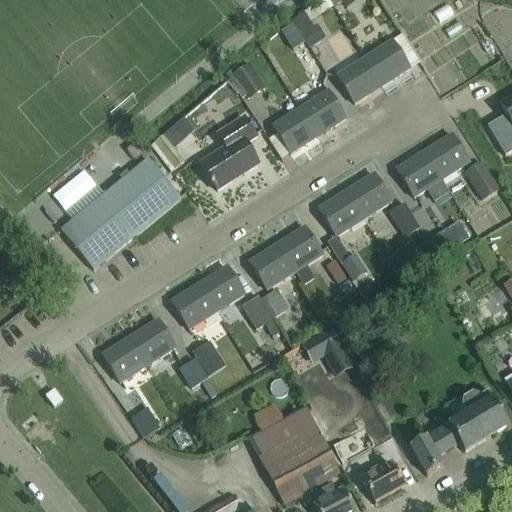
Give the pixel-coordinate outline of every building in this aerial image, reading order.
[(325,0),(331,9),(341,3),(345,0),(325,0)] [(304,13),(291,22),(309,49),(322,41),(314,28),(310,22),(304,13)] [(351,51),(362,43),(348,24),(338,31),(351,51)] [(292,26),(282,32),(293,51),(303,45),(292,26)] [(394,81),(409,71),(399,54),(391,42),(364,60),(382,89),(382,88),(381,86),(392,78),(394,81)] [(382,89),(364,60),(336,77),(354,106),(370,96),(368,94),(380,86),(381,89),(382,89)] [(248,100),(264,90),(250,67),(233,77),(248,100)] [(330,131),(345,121),(327,93),(300,110),(318,139),(318,138),(317,136),(329,128),(330,131)] [(506,115),(487,126),(505,156),(511,151),(511,98),(500,105),(506,115)] [(318,139),(300,110),(272,128),(290,156),(306,146),(304,144),(316,137),(317,139),(318,139)] [(226,148),(200,165),(206,176),(217,193),(232,183),(244,176),(258,167),(245,146),(256,140),(245,123),(242,118),(217,134),(226,148)] [(164,137),(151,147),(171,174),(174,171),(185,163),(164,137)] [(441,183),(469,165),(451,137),(423,154),(441,183)] [(145,154),(144,154),(135,143),(127,151),(136,161),(140,157),(145,154)] [(414,200),(441,183),(423,154),(396,171),(414,200)] [(93,273),(137,237),(180,201),(147,160),(60,232),(93,273)] [(482,204),(498,194),(481,166),(465,176),(482,204)] [(363,222),(391,204),(373,176),(346,194),(363,222)] [(336,239),(363,222),(346,194),(318,211),(336,239)] [(410,215),(404,206),(389,216),(404,240),(420,230),(411,215),(410,215)] [(294,275),(322,258),(304,229),(276,247),(294,275)] [(267,292),(294,275),(276,247),(249,264),(267,292)] [(353,285),(358,282),(367,275),(355,257),(341,266),(353,285)] [(335,262),(326,268),(337,286),(346,280),(335,262)] [(217,315),(244,298),(226,269),(199,286),(217,315)] [(309,270),(296,278),(302,287),(314,279),(309,270)] [(12,273),(2,281),(15,296),(24,287),(12,273)] [(511,302),(511,281),(503,287),(511,302)] [(349,282),(339,288),(345,299),(355,293),(349,282)] [(189,332),(217,315),(199,286),(171,304),(189,332)] [(273,322),(289,312),(277,292),(261,302),(260,302),(273,322)] [(256,333),(273,322),(260,302),(261,302),(258,298),(241,310),(256,333)] [(147,368),(175,350),(157,322),(130,340),(147,368)] [(120,385),(137,374),(147,368),(130,340),(102,357),(120,385)] [(225,368),(210,343),(192,353),(207,378),(225,368)] [(217,397),(207,381),(195,362),(179,372),(191,392),(201,385),(211,401),(217,397)] [(511,394),(511,376),(503,382),(511,394)] [(54,392),(45,398),(54,409),(62,402),(54,392)] [(492,400),(488,394),(479,399),(478,397),(472,395),(463,401),(462,407),(466,416),(410,450),(426,477),(442,467),(437,459),(459,446),(464,454),(509,427),(492,400)] [(142,440),(144,439),(159,429),(147,410),(130,421),(142,440)] [(285,505),(342,473),(307,411),(250,442),(285,505)] [(343,467),(374,449),(364,430),(332,448),(343,467)] [(405,489),(396,471),(392,465),(379,473),(377,469),(360,479),(375,506),(405,489)] [(335,494),(331,487),(318,494),(323,502),(313,507),(315,511),(354,511),(343,491),(335,494)]
